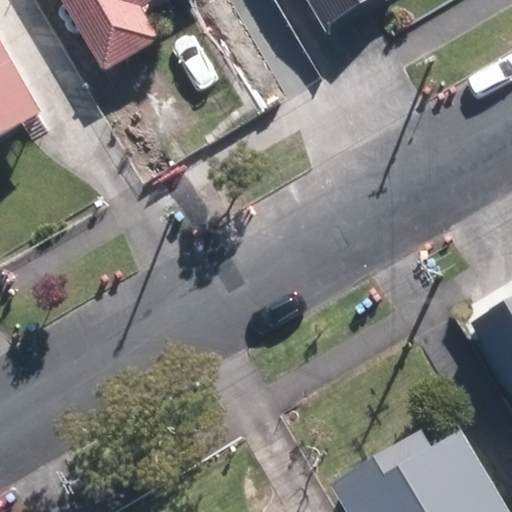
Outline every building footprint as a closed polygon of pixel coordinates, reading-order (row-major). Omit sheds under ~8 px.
[(58,0),(102,75),(163,40),(144,7),(157,0),(58,0)] [(317,0),(334,28),(382,0),(317,0)] [(0,7),(0,126),(50,99),(0,7)] [(511,293),(471,317),(511,385),(511,293)] [(433,423),(328,485),(343,511),(511,511),(511,479),(478,423),(445,442),(433,423)]
